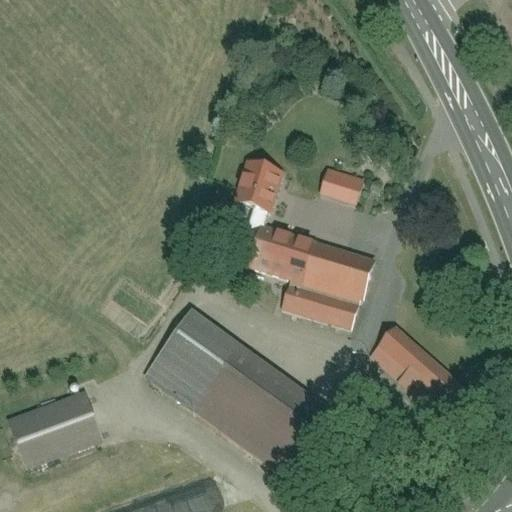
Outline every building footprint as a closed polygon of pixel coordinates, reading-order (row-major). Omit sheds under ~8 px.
[(242,171),(232,218),(263,225),(273,178),(242,171)] [(265,220),(246,280),(287,293),(279,316),(350,339),(377,255),(265,220)] [(178,253),(171,273),(198,282),(204,262),(178,253)] [(184,324),(141,386),(288,488),(331,426),(184,324)] [(398,330),(368,367),(451,432),(480,394),(398,330)] [(9,419),(28,473),(108,445),(89,391),(9,419)]
